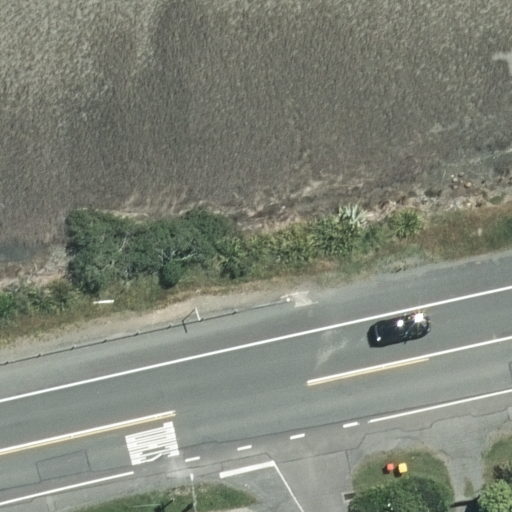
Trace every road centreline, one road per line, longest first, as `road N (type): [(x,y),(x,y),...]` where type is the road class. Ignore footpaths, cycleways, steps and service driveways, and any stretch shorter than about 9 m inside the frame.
road 1 (trunk): [(233,400),(511,336)]
road 2 (trunk): [(0,454),(233,400)]
road 3 (residential): [(302,511),(233,400)]
